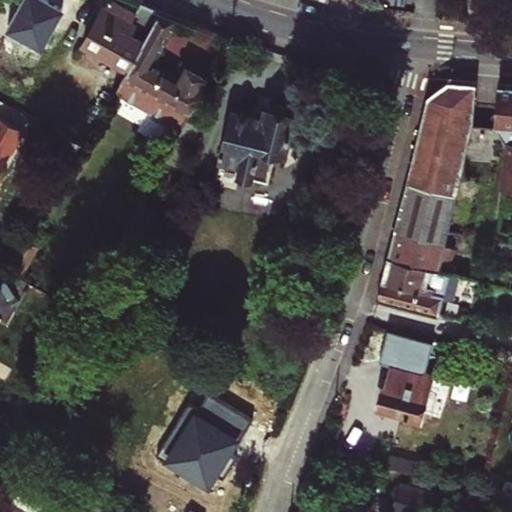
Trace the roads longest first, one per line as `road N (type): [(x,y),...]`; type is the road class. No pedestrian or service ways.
road 1 (residential): [(268,511),(353,289),(422,45)]
road 2 (secondary): [(206,0),(311,31),(422,45)]
